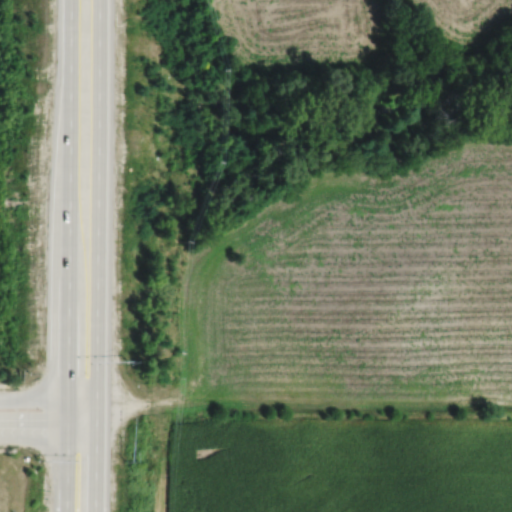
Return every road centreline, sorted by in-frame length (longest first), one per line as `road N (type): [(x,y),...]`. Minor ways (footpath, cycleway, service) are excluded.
road 1 (trunk): [(94,511),(101,0)]
road 2 (trunk): [(72,0),(66,511)]
